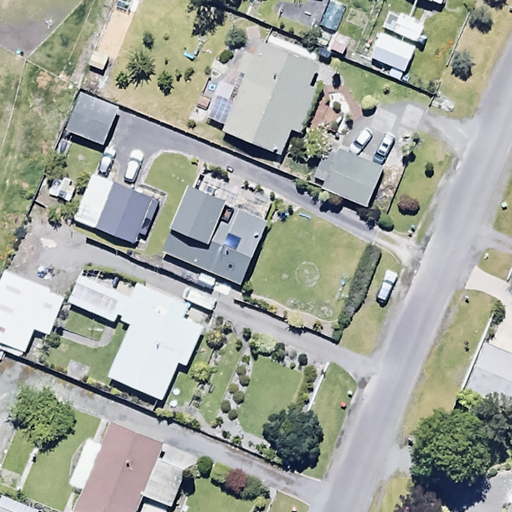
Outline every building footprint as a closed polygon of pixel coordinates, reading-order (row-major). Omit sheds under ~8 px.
[(348,9),(324,0),(318,0),(311,21),(339,32),(348,9)] [(427,26),(402,15),(395,31),(421,42),(427,26)] [(418,48),(384,33),(374,57),(408,72),(418,48)] [(228,130),(236,134),(231,147),(266,162),(272,148),(285,153),(296,128),(304,131),(321,89),(315,86),(322,69),(263,45),(228,130)] [(123,106),(86,91),(71,130),(107,145),(123,106)] [(387,167),(344,149),(325,194),(368,212),(387,167)] [(162,202),(96,175),(78,219),(144,246),(162,202)] [(282,198),(238,179),(228,202),(197,189),(169,252),(244,285),(282,198)] [(31,213),(24,229),(65,246),(72,230),(31,213)] [(68,295),(32,281),(8,272),(0,293),(0,341),(26,351),(34,331),(52,338),(68,295)] [(128,295),(85,276),(74,301),(116,321),(128,295)] [(191,307),(142,285),(127,319),(137,323),(113,376),(166,399),(182,362),(190,365),(207,327),(186,318),(191,307)] [(511,355),(488,346),(470,393),(511,409),(511,355)] [(167,444),(115,424),(80,511),(139,511),(146,495),(175,506),(189,471),(160,460),(167,444)]
